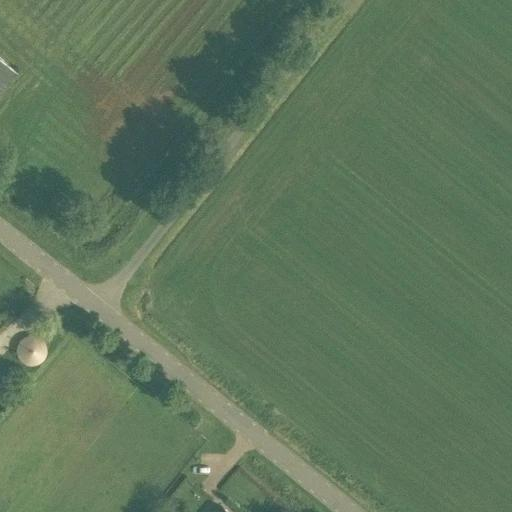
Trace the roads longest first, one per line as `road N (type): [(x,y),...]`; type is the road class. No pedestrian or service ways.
road 1 (tertiary): [(348,511),(0,229)]
road 2 (unknown): [(96,308),(333,0)]
